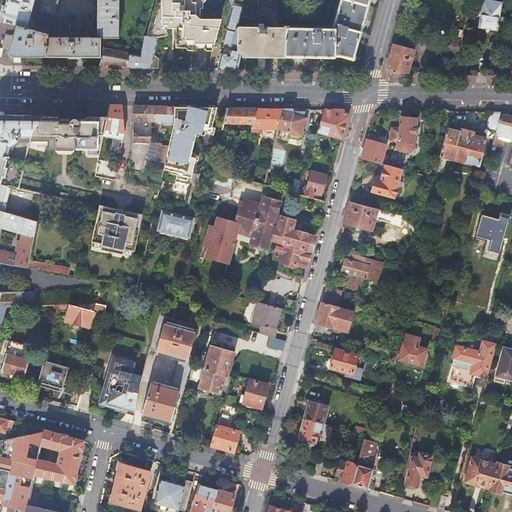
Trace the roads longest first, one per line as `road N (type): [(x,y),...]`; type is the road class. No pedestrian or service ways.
road 1 (residential): [(367,91),(261,474)]
road 2 (secondary): [(367,91),(0,84)]
road 3 (residential): [(261,474),(105,434)]
road 4 (secondary): [(511,94),(367,91)]
road 5 (residential): [(261,474),(394,511)]
